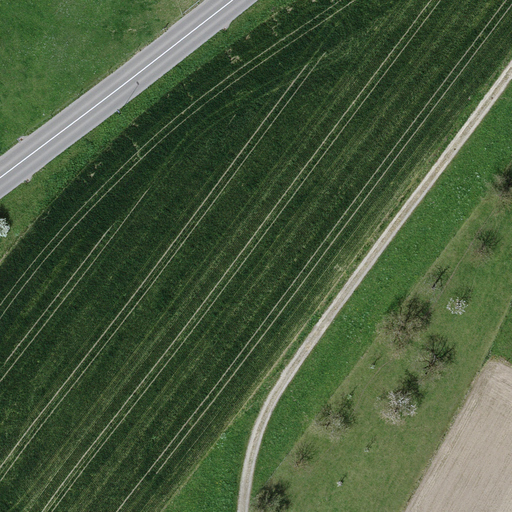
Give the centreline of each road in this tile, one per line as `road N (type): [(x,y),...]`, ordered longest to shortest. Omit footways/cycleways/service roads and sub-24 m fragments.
road 1 (track): [(245,511),(256,439),(292,365),(511,63)]
road 2 (secondary): [(233,0),(0,177)]
